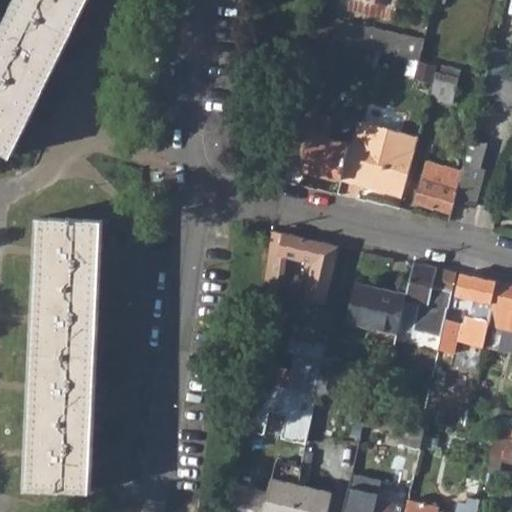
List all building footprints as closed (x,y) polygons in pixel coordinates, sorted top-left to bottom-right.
[(14,0),(0,30),(0,152),(11,157),(88,0),(14,0)] [(348,0),(347,6),(368,11),(370,0),(377,0),(397,4),(398,0),(348,0)] [(315,35),(422,59),(426,39),(340,19),(340,14),(320,9),(315,35)] [(313,73),(333,78),(340,46),(321,42),(313,73)] [(487,74),(511,80),(511,79),(511,46),(495,42),(487,74)] [(459,68),(441,64),(439,71),(437,71),(430,96),(452,101),(459,68)] [(481,100),(511,107),(511,79),(511,80),(487,74),(481,100)] [(299,108),(287,167),(342,179),(344,169),(351,143),(330,138),(335,116),(299,108)] [(419,135),(358,119),(351,143),(344,169),(360,172),(364,177),(363,183),(403,193),(419,135)] [(461,172),(462,168),(428,159),(425,171),(442,176),(445,168),(461,172)] [(461,172),(454,198),(476,204),(485,168),(464,162),(462,168),(461,172)] [(415,201),(451,210),(454,198),(461,172),(445,168),(442,176),(425,171),(423,171),(415,201)] [(360,172),(344,169),(342,179),(363,183),(364,177),(360,172)] [(26,489),(91,492),(104,222),(38,220),(26,489)] [(325,301),(334,259),(320,256),(323,241),(273,229),(264,294),(277,296),(280,279),(284,279),(288,255),(313,261),(305,297),(325,301)] [(338,245),(323,241),(320,256),(334,259),(338,245)] [(454,272),(412,262),(406,291),(404,299),(418,302),(412,330),(440,336),(445,313),(454,272)] [(466,342),(483,346),(483,345),(487,325),(497,281),(460,273),(453,302),(474,307),(466,342)] [(346,319),(397,331),(404,299),(406,291),(356,280),(346,319)] [(511,284),(497,281),(487,325),(511,330),(511,284)] [(437,348),(457,352),(464,323),(452,320),(452,316),(445,313),(440,336),(437,348)] [(511,330),(487,325),(483,345),(511,351),(511,330)] [(300,353),(296,371),(261,363),(259,378),(314,390),(321,358),(300,353)] [(341,360),(322,356),(321,358),(314,390),(313,394),(333,398),(341,360)] [(397,443),(419,449),(426,418),(366,405),(363,422),(399,430),(397,443)] [(490,457),(509,462),(511,448),(511,435),(495,433),(490,457)] [(262,508),(282,511),(291,511),(300,472),(272,465),(262,508)] [(291,511),(325,511),(333,479),(300,472),(291,511)] [(350,479),(346,493),(362,496),(366,482),(350,479)] [(393,511),(395,504),(362,496),(346,493),(342,511),(393,511)] [(404,511),(435,511),(438,504),(408,497),(404,511)] [(456,511),(477,511),(479,504),(459,499),(456,511)]
